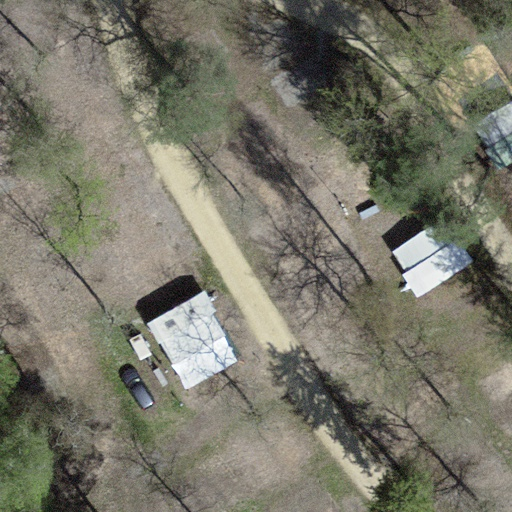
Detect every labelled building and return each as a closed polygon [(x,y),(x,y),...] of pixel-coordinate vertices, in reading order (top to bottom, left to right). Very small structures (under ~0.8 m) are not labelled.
[(0,11),(0,60),(34,44),(15,4),(0,11)] [(328,149),(313,160),(333,188),(386,152),(290,12),(251,38),(328,149)] [(273,111),(237,133),(265,181),(302,160),(273,111)] [(427,284),(480,251),(438,184),(385,217),(427,284)] [(271,232),(320,316),(385,278),(336,194),(271,232)] [(166,294),(209,272),(187,229),(144,251),(166,294)] [(195,378),(251,354),(219,281),(163,304),(195,378)] [(511,416),(511,359),(490,370),(511,416)] [(255,419),(222,453),(266,495),(299,461),(255,419)] [(225,457),(172,482),(186,511),(238,511),(249,507),(225,457)] [(360,511),(315,465),(273,507),(277,511),(360,511)]
